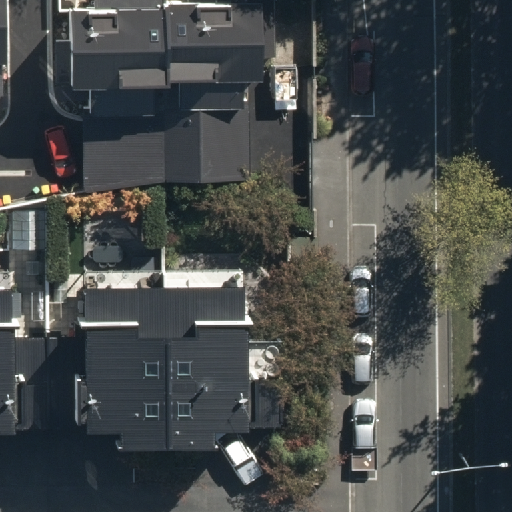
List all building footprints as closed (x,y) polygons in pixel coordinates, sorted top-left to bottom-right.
[(166,84),(166,79),(165,3),(164,0),(95,0),(96,9),(72,9),(74,86),(91,85),(92,113),(152,112),(152,84),(166,84)] [(274,57),(273,0),(217,0),(218,2),(165,3),(166,79),(180,79),(181,106),(242,105),(242,78),(259,77),(259,57),(274,57)] [(248,178),(247,105),(242,105),(181,106),(164,106),(164,112),(166,179),(248,178)] [(166,179),(164,112),(85,113),(86,190),(162,180),(166,179)] [(244,285),(163,286),(165,445),(212,444),(212,428),(246,428),(244,285)] [(121,445),(165,445),(163,286),(85,286),(86,430),(121,429),(121,445)] [(12,287),(0,287),(0,430),(14,430),(12,287)]
